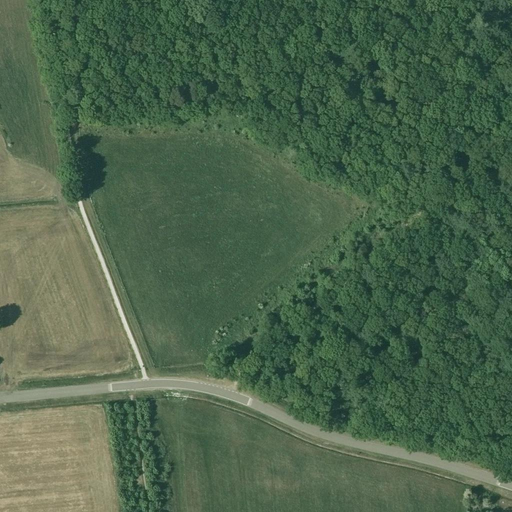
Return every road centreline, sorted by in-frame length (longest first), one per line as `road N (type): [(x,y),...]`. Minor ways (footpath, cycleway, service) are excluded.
road 1 (track): [(178,511),(152,374),(80,175),(75,119),(86,73),(76,0)]
road 2 (tertiary): [(511,486),(317,432),(200,386),(0,398)]
road 3 (track): [(247,369),(403,227)]
road 4 (track): [(403,227),(511,130)]
